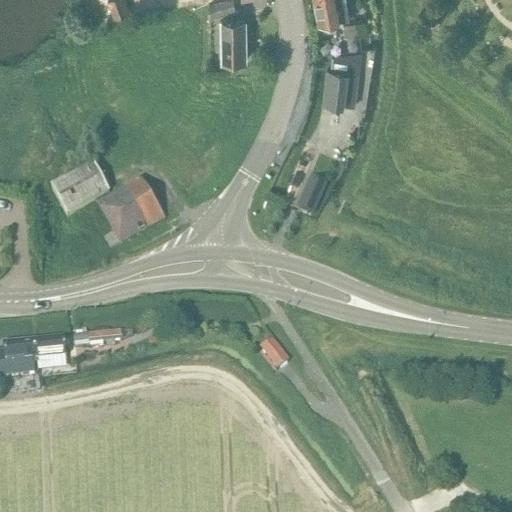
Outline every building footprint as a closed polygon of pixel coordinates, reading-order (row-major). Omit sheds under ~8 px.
[(96,0),(104,19),(102,20),(105,27),(116,23),(114,18),(107,0),(96,0)] [(107,0),(114,18),(131,12),(130,9),(126,0),(107,0)] [(211,17),(236,11),(233,0),(226,0),(208,5),(211,17)] [(341,21),(340,20),(350,18),(346,0),(313,0),(318,25),(341,21)] [(246,59),(246,19),(222,19),(222,59),(246,59)] [(343,23),(345,36),(367,33),(366,21),(343,23)] [(327,69),(322,102),(329,103),(344,105),(352,106),(357,73),(359,52),(332,56),(330,70),(327,69)] [(345,146),(342,144),(348,128),(340,125),(329,151),(337,154),(338,151),(342,153),(345,146)] [(315,169),(324,174),(332,156),(324,152),(315,169)] [(110,195),(94,165),(51,189),(67,218),(110,195)] [(140,178),(96,203),(114,234),(104,240),(109,250),(119,244),(163,220),(142,181),(140,178)] [(311,178),(297,210),(314,217),(327,186),(311,178)] [(75,348),(90,346),(89,345),(123,341),(122,330),(74,336),(75,348)] [(34,339),(36,360),(66,357),(64,336),(34,339)] [(0,377),(34,374),(32,361),(36,360),(34,339),(4,342),(5,352),(0,352),(0,377)] [(272,340),(261,348),(278,371),(289,362),(286,359),(272,340)] [(3,398),(4,407),(19,405),(18,396),(3,398)]
